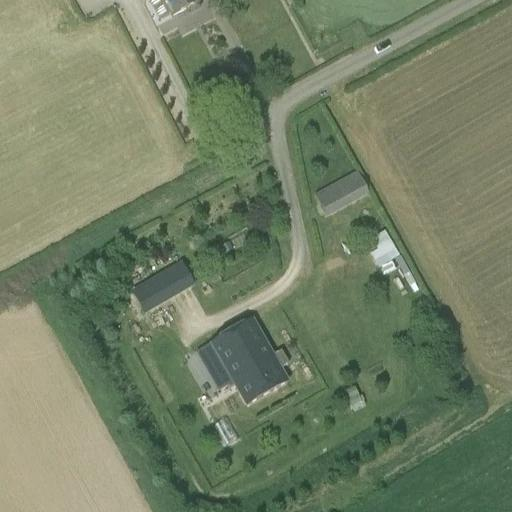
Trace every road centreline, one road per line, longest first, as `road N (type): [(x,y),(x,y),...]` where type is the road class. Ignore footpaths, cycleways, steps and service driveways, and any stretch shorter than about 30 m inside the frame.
road 1 (unclassified): [(470,0),(280,102),(273,120),(282,164)]
road 2 (track): [(35,275),(277,141)]
